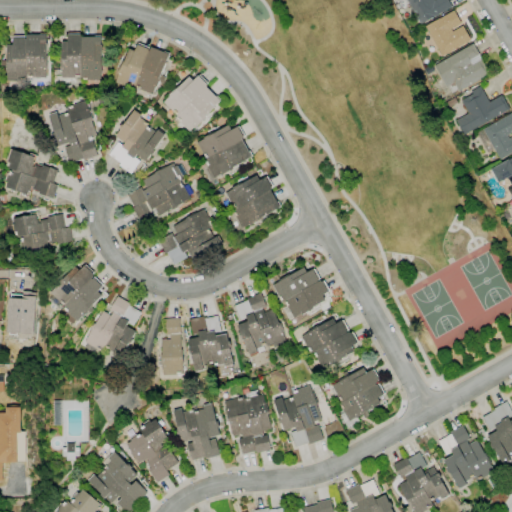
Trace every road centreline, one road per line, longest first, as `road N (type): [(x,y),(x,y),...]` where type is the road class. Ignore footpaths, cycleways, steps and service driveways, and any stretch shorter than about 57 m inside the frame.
road 1 (residential): [(424,411),(250,99),(219,61),(164,23),(84,7),(0,9)]
road 2 (residential): [(322,222),(216,281),(166,287),(125,268),(103,240),(98,199)]
road 3 (residential): [(424,411),(345,463),(297,479),(199,491),(169,511)]
